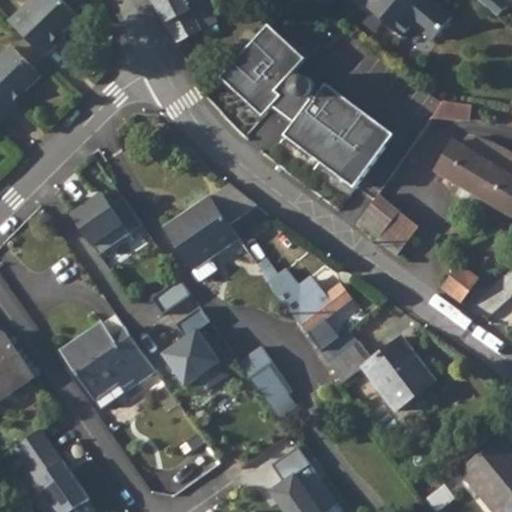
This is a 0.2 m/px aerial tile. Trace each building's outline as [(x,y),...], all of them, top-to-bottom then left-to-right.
[(35,0),(34,0),(11,23),(46,58),(58,47),(54,44),(79,19),(60,0),(41,0),(39,3),(35,0)] [(155,0),(176,42),(217,22),(205,0),(155,0)] [(357,0),(366,7),(367,6),(405,37),(416,24),(435,40),(454,17),(434,0),(432,3),(428,0),(357,0)] [(506,0),(480,0),(498,15),(509,2),(506,0)] [(238,58),(220,78),(247,103),(250,99),(266,113),(272,107),(294,122),(285,133),(301,145),(301,146),(338,172),(338,171),(354,183),(383,144),(379,141),(388,129),(325,84),(316,97),(310,94),(312,91),(313,86),(310,80),(305,77),(299,76),(295,78),(292,80),(288,78),(305,59),(268,26),(259,36),(238,58)] [(0,57),(0,105),(10,115),(20,105),(16,102),(42,75),(14,46),(1,59),(0,57)] [(445,100),(432,119),(470,120),(473,105),(445,100)] [(0,124),(10,115),(0,105),(0,124)] [(511,110),(511,111),(495,109),(493,123),(511,126),(511,110)] [(453,139),(435,171),(467,191),(511,216),(511,151),(499,145),(482,138),(467,137),(463,144),(453,139)] [(226,186),(211,196),(231,225),(257,207),(226,186)] [(147,223),(126,194),(114,203),(105,191),(74,214),(104,255),(147,223)] [(165,228),(202,281),(218,270),(211,259),(240,239),(231,225),(211,196),(165,228)] [(375,204),(358,226),(378,240),(386,230),(401,212),(381,196),(375,204)] [(386,230),(378,240),(398,255),(420,228),(401,212),(386,230)] [(460,264),(442,288),(462,302),(468,293),(478,300),(487,289),(477,281),(479,279),(460,264)] [(286,277),(274,286),(308,333),(354,299),(342,284),(321,299),(313,288),(300,298),(286,277)] [(201,307),(176,325),(186,339),(163,354),(186,387),(199,378),(208,391),(230,376),(199,331),(211,322),(201,307)] [(119,348),(111,337),(101,322),(61,350),(95,401),(132,376),(138,385),(157,371),(134,338),(119,348)] [(126,326),(111,337),(119,348),(134,338),(126,326)] [(0,334),(0,399),(1,401),(34,378),(3,333),(0,334)] [(341,356),(330,363),(337,374),(343,384),(363,370),(395,412),(437,380),(403,337),(373,359),(360,342),(341,356)] [(262,347),(239,363),(261,393),(284,377),(262,347)] [(334,348),(324,355),(330,363),(341,356),(334,348)] [(284,377),(261,393),(261,394),(270,407),(294,390),(284,377)] [(40,430),(13,449),(57,511),(70,511),(89,500),(71,475),(40,430)] [(511,511),(511,449),(502,436),(457,470),(494,511),(511,511)] [(326,511),(337,504),(298,447),(271,465),(283,482),(270,491),(284,511),(326,511)] [(122,477),(113,484),(119,493),(128,486),(122,477)] [(128,486),(119,493),(131,511),(133,511),(142,506),(128,486)]
